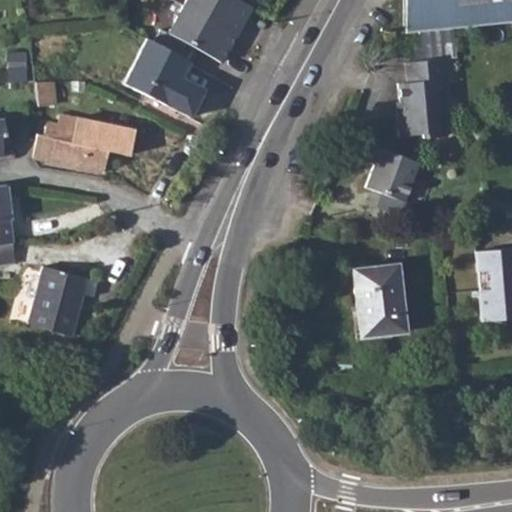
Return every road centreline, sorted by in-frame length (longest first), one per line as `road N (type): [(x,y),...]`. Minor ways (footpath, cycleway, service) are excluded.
road 1 (tertiary): [(224,226),(338,0)]
road 2 (tertiary): [(511,490),(401,498),(348,490),(301,470)]
road 3 (tertiary): [(224,226),(147,391)]
road 4 (tertiary): [(241,397),(224,342),(224,226)]
road 5 (tertiary): [(147,391),(95,430),(78,459),(72,511)]
